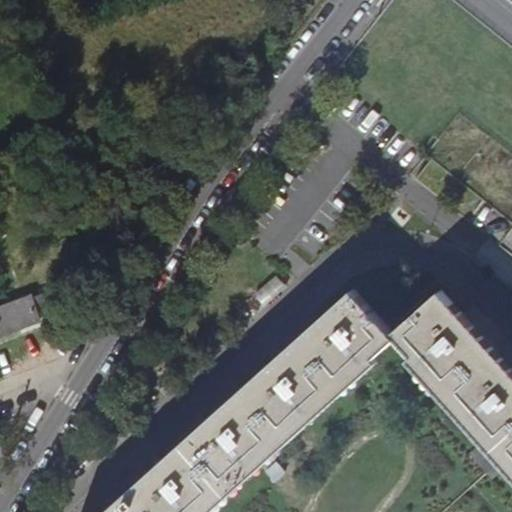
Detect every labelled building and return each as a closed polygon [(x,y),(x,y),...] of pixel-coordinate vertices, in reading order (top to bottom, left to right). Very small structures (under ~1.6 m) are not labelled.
[(74,72),(258,11),(254,0),(172,0),(62,37),(74,72)] [(168,185),(180,169),(165,159),(153,175),(168,185)] [(276,277),(246,302),(257,315),(286,288),(276,277)] [(511,367),(510,365),(480,332),(443,290),(394,333),(355,290),(313,328),(281,358),(233,400),(145,480),(112,510),(109,511),(204,511),(231,488),(398,338),(511,466),(511,367)] [(0,333),(40,318),(39,315),(32,296),(0,307),(0,333)] [(106,430),(77,456),(87,467),(116,441),(106,430)]
